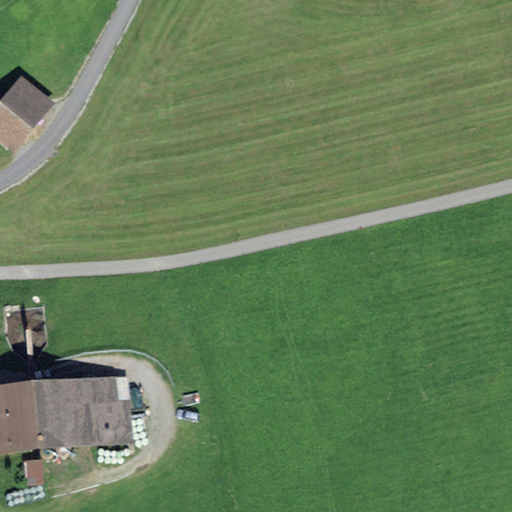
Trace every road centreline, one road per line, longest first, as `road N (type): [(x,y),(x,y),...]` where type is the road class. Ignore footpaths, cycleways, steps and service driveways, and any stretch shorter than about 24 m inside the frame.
road 1 (residential): [(0,272),(189,258),(511,185)]
road 2 (track): [(0,504),(103,478),(155,443),(159,409),(143,383),(93,369)]
road 3 (residential): [(129,0),(46,144),(0,180)]
